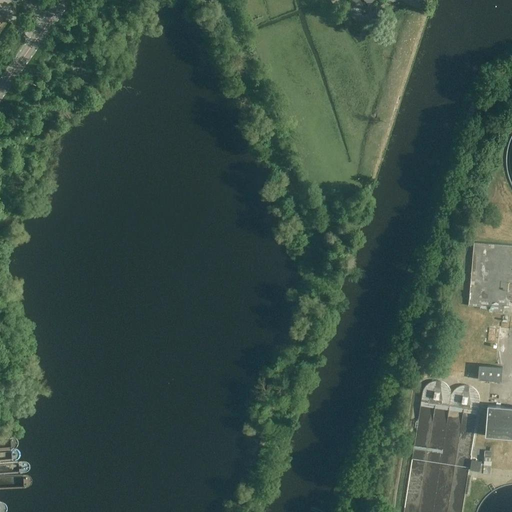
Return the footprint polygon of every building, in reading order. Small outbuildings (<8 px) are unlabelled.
[(480,303),(480,309),(504,313),(504,306),(511,306),(511,303),(511,302),(511,245),(474,242),(469,302),(480,303)] [(479,379),(501,381),(502,367),(495,367),(480,365),(479,379)] [(437,404),(453,406),(465,408),(478,410),(479,400),(478,392),(474,386),(467,385),(460,385),(454,388),(451,395),(449,386),(443,382),(434,381),(427,385),(422,392),(421,402),(437,404)] [(437,404),(421,402),(403,511),(462,511),(470,475),(478,410),(465,408),(453,406),(437,404)] [(486,436),(511,438),(511,407),(488,405),(486,436)]
